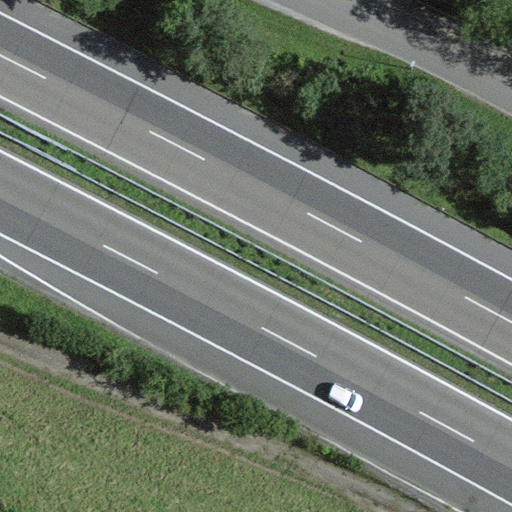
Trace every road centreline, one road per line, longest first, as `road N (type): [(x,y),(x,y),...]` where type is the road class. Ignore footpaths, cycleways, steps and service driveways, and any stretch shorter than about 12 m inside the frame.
road 1 (motorway): [(0,184),(511,460)]
road 2 (motorway): [(511,318),(0,48)]
road 3 (track): [(396,511),(278,450),(0,338)]
road 4 (unclassified): [(321,0),(511,86)]
